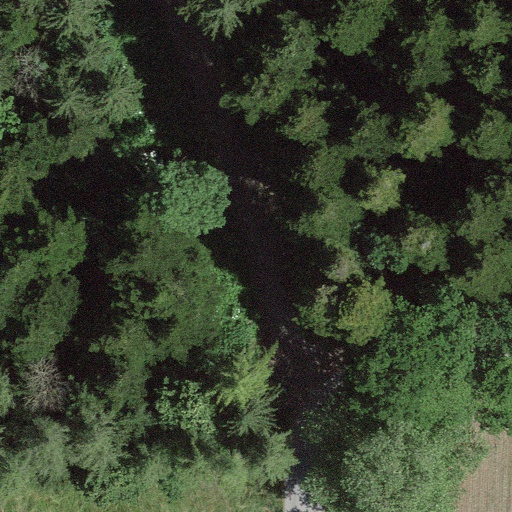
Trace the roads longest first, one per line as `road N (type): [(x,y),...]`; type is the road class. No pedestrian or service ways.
road 1 (unclassified): [(511,318),(381,311),(306,372),(301,511)]
road 2 (track): [(341,194),(321,0)]
